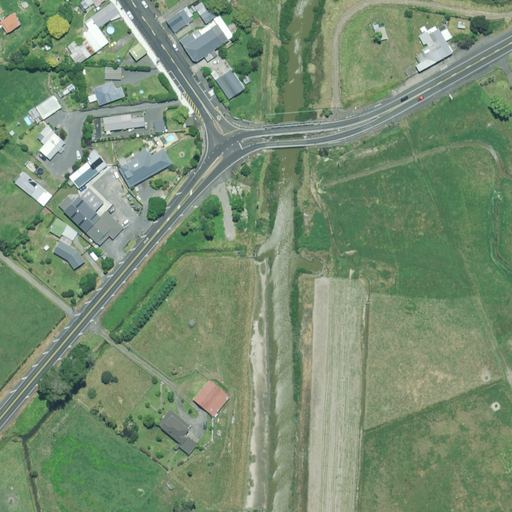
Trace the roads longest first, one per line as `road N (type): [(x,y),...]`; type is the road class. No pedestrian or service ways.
road 1 (primary): [(0,422),(198,183)]
road 2 (primary): [(228,145),(399,105)]
road 3 (secondary): [(131,0),(228,145)]
road 4 (primary): [(399,105),(346,134),(235,156)]
road 5 (primary): [(399,105),(511,42)]
